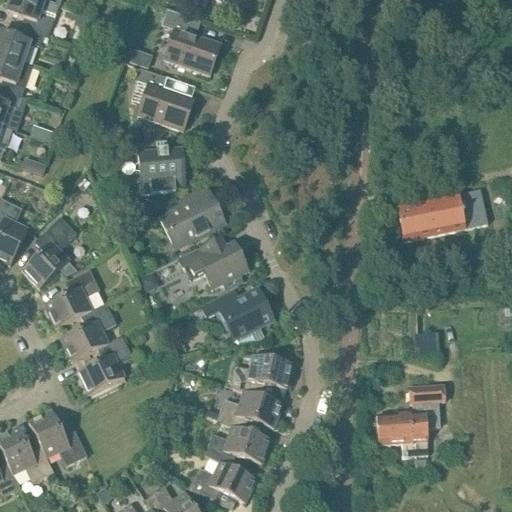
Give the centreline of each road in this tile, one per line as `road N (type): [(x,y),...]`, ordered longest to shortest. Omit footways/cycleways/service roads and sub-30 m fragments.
road 1 (residential): [(271,511),(312,388),(313,361),(218,148),(247,58),(262,48),(280,0)]
road 2 (residential): [(363,136),(341,511)]
road 3 (residential): [(0,294),(16,309),(46,374),(39,397),(0,414)]
